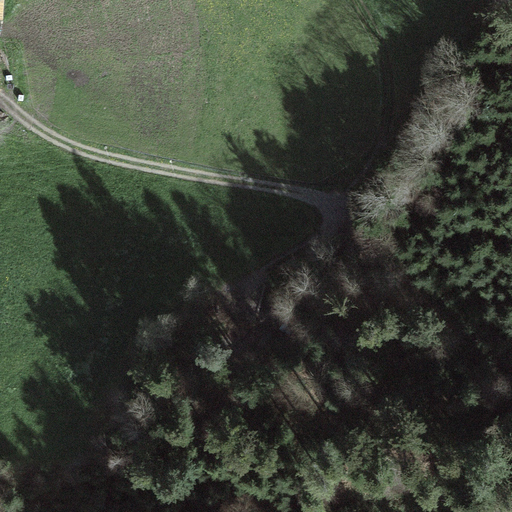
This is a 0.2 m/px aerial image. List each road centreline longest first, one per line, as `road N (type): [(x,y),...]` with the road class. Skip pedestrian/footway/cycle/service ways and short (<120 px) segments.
road 1 (track): [(363,0),(386,39),(396,86),(389,130),(370,175),(353,192),(324,195),(113,163),(47,135),(0,98)]
road 2 (track): [(511,363),(364,246),(353,192),(323,235),(264,271),(253,296),(275,322)]
